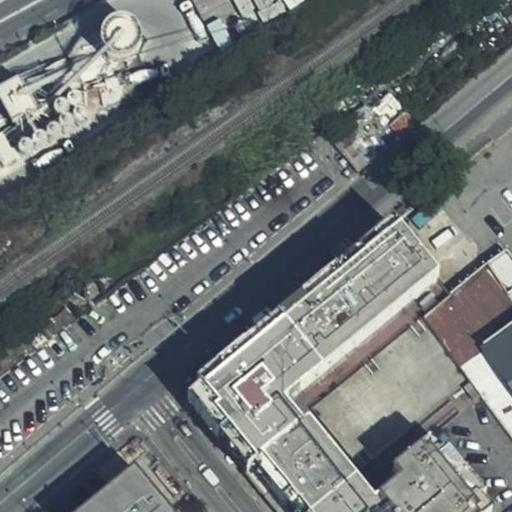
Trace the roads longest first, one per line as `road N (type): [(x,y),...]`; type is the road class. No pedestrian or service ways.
road 1 (tertiary): [(511,75),(143,385)]
road 2 (tertiary): [(143,385),(0,504)]
road 3 (residential): [(143,385),(234,511)]
